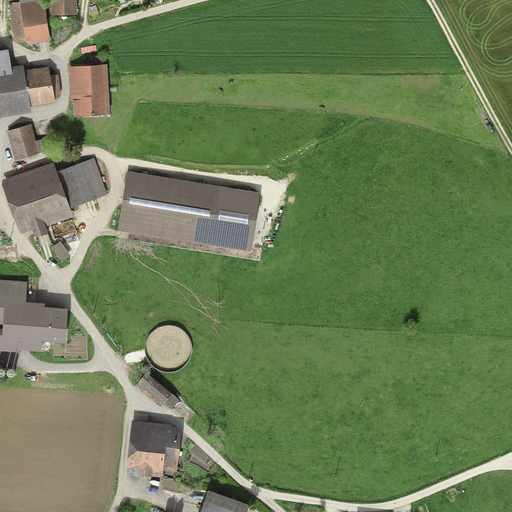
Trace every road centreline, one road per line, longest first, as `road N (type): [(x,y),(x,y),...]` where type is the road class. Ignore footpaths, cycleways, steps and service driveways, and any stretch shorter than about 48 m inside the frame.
road 1 (residential): [(496,463),(368,507),(256,491)]
road 2 (residential): [(112,361),(14,231),(0,197)]
road 3 (track): [(511,149),(430,0)]
road 4 (residential): [(56,63),(83,33),(194,0)]
road 5 (residential): [(256,491),(135,396)]
